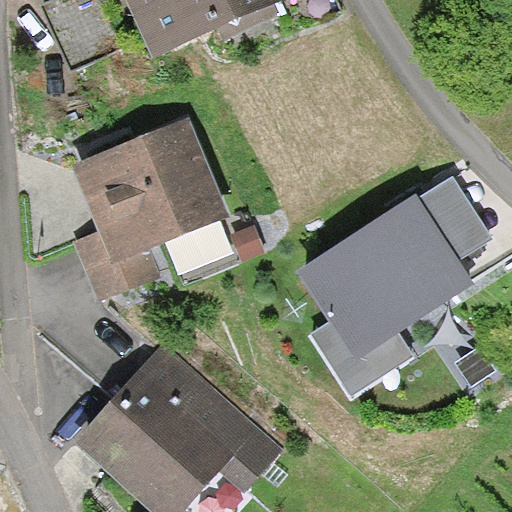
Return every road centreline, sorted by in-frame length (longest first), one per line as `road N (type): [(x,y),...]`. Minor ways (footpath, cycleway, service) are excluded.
road 1 (residential): [(511,188),(461,139),(364,0)]
road 2 (residential): [(0,211),(10,412)]
